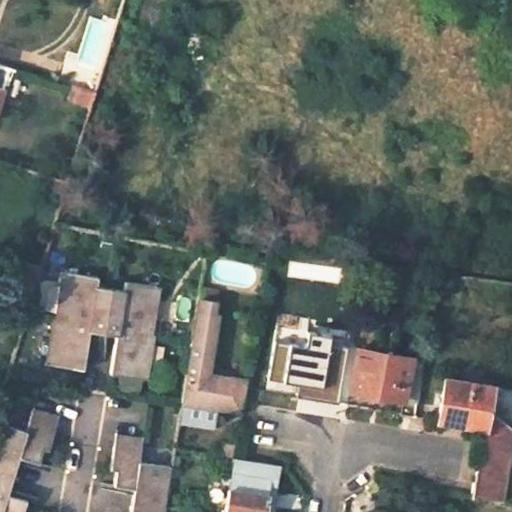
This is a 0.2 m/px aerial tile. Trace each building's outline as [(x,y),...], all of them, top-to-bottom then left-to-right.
[(0,100),(4,86),(8,87),(14,71),(0,66),(0,100)] [(93,92),(72,85),(68,99),(88,105),(93,92)] [(64,182),(53,178),(49,188),(61,192),(64,182)] [(38,267),(9,258),(1,285),(30,295),(38,267)] [(88,330),(115,334),(109,373),(144,379),(151,334),(159,287),(124,281),(123,290),(109,288),(96,285),(97,276),(63,270),(54,318),(46,363),(81,369),(88,330)] [(210,362),(217,315),(213,314),(215,302),(198,299),(196,311),(188,359),(210,362)] [(337,403),(348,338),(308,331),(305,345),(274,339),(267,379),(298,384),(296,398),(337,403)] [(376,352),(357,348),(350,390),(403,399),(410,358),(390,354),(392,346),(377,344),(376,352)] [(423,360),(410,358),(403,399),(416,401),(423,360)] [(210,362),(188,359),(181,402),(242,411),(247,378),(233,376),(208,372),(210,362)] [(491,386),(443,378),(437,420),(482,428),(470,496),(499,501),(511,432),(511,431),(511,390),(491,387),(491,386)] [(214,428),(217,408),(181,402),(178,422),(214,428)] [(0,511),(21,511),(25,501),(39,505),(41,499),(18,492),(15,498),(9,497),(12,490),(18,465),(20,458),(26,459),(25,467),(49,473),(51,467),(37,463),(41,449),(49,451),(59,416),(33,407),(26,430),(0,420),(0,511)] [(163,511),(165,505),(171,466),(137,459),(141,437),(113,432),(108,468),(113,468),(111,484),(99,482),(98,489),(123,493),(124,486),(131,487),(130,495),(127,511),(163,511)] [(275,502),(281,465),(243,459),(234,457),(231,472),(224,511),(264,511),(267,501),(275,502)] [(25,467),(26,459),(20,458),(18,465),(25,467)] [(130,495),(131,487),(124,486),(123,493),(130,495)] [(15,498),(18,492),(12,490),(9,497),(15,498)]
